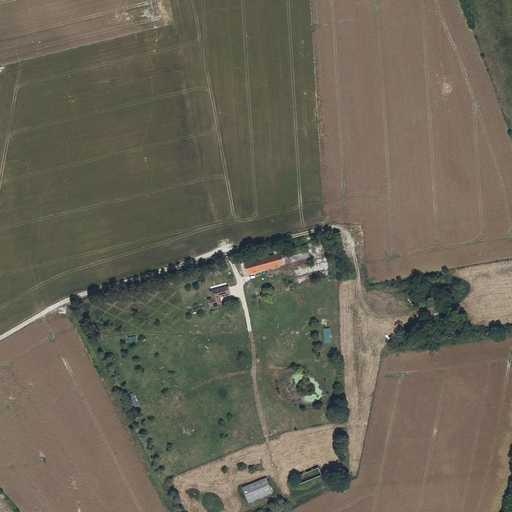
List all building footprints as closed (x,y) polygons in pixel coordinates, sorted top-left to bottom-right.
[(290,253),(293,265),(311,261),(308,249),(290,253)] [(281,268),(293,265),(290,253),(289,250),(274,253),(276,258),(245,265),(248,275),(278,269),(279,270),(281,269),(281,268)] [(311,261),(293,265),(294,270),(312,266),(311,261)] [(227,288),(211,293),(214,301),(210,302),(211,307),(221,304),(219,296),(229,293),(227,288)] [(291,479),(294,487),(300,484),(314,479),(322,476),(318,468),(291,479)] [(266,479),(243,488),(249,503),(272,493),(266,479)] [(314,479),(300,484),(302,490),(316,485),(314,479)] [(300,484),(294,487),(296,492),(302,490),(300,484)]
